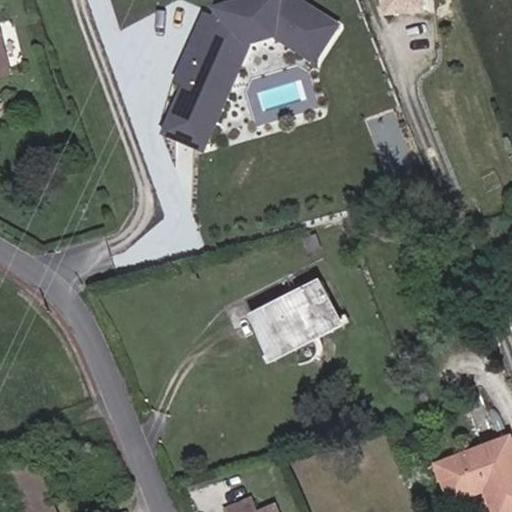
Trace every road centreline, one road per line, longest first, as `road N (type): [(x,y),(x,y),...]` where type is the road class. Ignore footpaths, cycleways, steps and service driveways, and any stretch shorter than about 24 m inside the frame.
road 1 (unknown): [(31,258),(105,261),(166,228),(173,209),(155,155),(153,48),(190,10)]
road 2 (unclassified): [(0,241),(31,258),(88,312),(171,511)]
road 3 (unknown): [(155,155),(101,0)]
